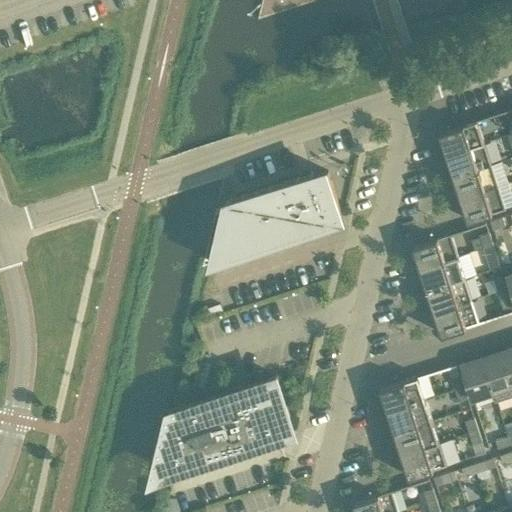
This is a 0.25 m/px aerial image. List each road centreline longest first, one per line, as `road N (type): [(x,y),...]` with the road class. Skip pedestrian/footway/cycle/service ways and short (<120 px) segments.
road 1 (residential): [(0,230),(414,96)]
road 2 (residential): [(354,377),(414,96)]
road 3 (tertiary): [(0,238),(24,307),(27,360),(0,476)]
road 4 (unknown): [(203,352),(366,318)]
road 5 (residential): [(511,326),(354,377)]
road 6 (residential): [(322,511),(354,377)]
